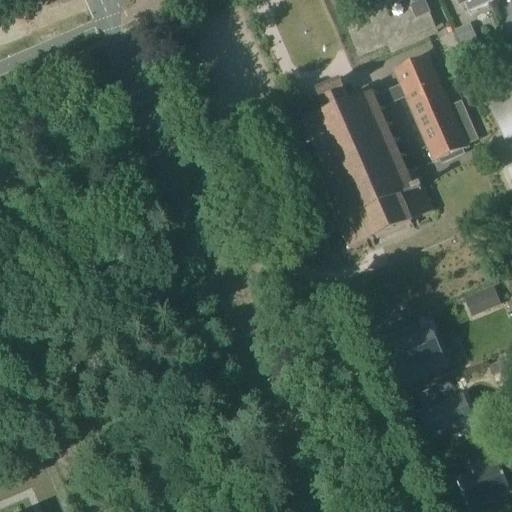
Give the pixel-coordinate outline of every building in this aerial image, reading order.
[(353,0),(361,17),(400,0),(353,0)] [(488,5),(486,0),(456,0),(459,6),(462,5),(466,14),(488,5)] [(412,6),(410,7),(415,19),(428,13),(423,1),(412,6)] [(469,27),(455,33),(466,59),(480,53),(469,27)] [(458,109),(447,113),(425,61),(393,74),(399,91),(403,100),(431,167),(437,164),(438,167),(459,159),(458,156),(464,153),(462,149),(473,145),(458,109)] [(402,177),(375,112),(403,100),(399,91),(371,103),(366,90),(344,100),(339,85),(313,96),(319,110),(297,119),(301,127),(295,130),(302,147),(308,145),(334,206),(323,210),(342,254),(366,243),(366,245),(407,228),(406,226),(429,217),(410,173),(402,177)] [(511,170),(511,168),(510,169),(511,173),(511,101),(497,108),(496,107),(495,107),(510,142),(511,142),(511,140),(511,139),(511,170)] [(494,292),(480,298),(486,312),(500,306),(494,292)] [(395,351),(388,354),(393,365),(392,365),(402,387),(445,369),(430,332),(416,338),(412,329),(390,338),(395,351)] [(511,358),(489,368),(493,377),(511,369),(511,358)] [(464,404),(420,423),(432,451),(476,432),(464,404)] [(511,455),(453,480),(466,511),(469,511),(511,494),(511,455)]
